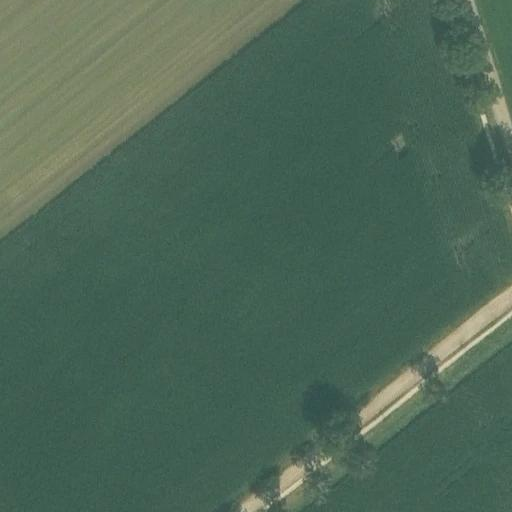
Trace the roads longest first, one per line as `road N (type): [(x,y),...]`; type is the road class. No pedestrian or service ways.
road 1 (track): [(511,297),(242,511)]
road 2 (track): [(461,0),(511,160)]
